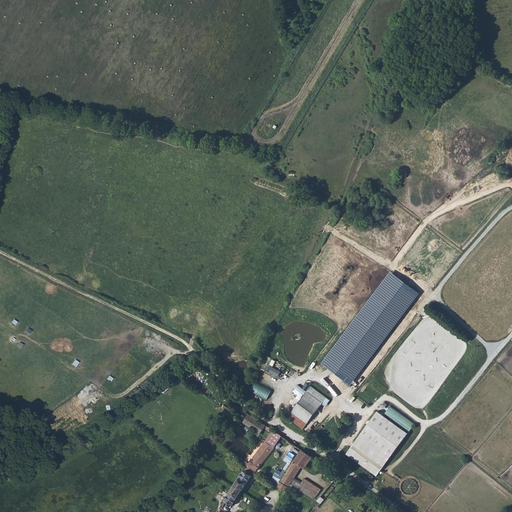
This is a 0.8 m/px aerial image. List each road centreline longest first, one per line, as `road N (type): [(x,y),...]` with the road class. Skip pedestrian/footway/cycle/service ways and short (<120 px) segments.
road 1 (track): [(252,413),(190,345),(0,252)]
road 2 (residential): [(399,511),(334,457),(252,413)]
road 3 (unknown): [(274,424),(284,388),(300,376),(320,381),(367,419)]
